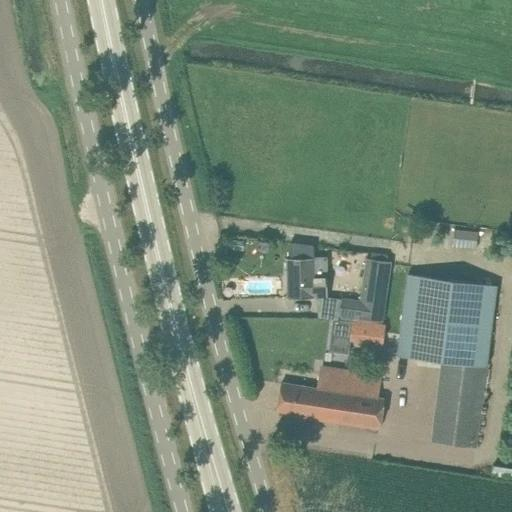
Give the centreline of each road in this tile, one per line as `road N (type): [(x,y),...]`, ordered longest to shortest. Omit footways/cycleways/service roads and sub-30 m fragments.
road 1 (unclassified): [(269,511),(198,253),(144,0)]
road 2 (primary): [(227,511),(102,0)]
road 3 (unclassified): [(183,511),(61,0)]
